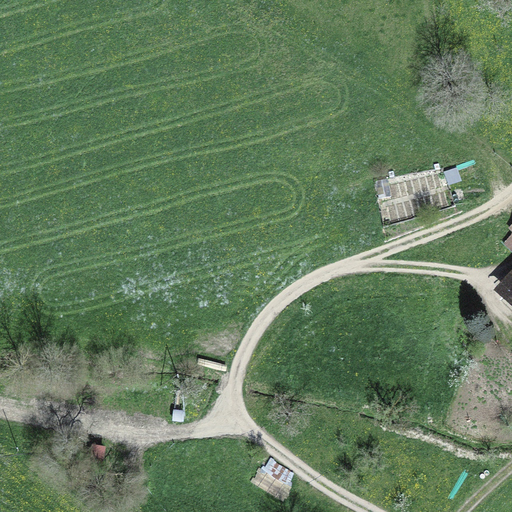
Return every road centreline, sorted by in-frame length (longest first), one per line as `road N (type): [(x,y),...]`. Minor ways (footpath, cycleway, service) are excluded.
road 1 (track): [(511,191),(455,224),(306,282),(275,305),(246,345),(234,391),(246,422),(328,488),(372,511)]
road 2 (track): [(355,261),(491,275)]
